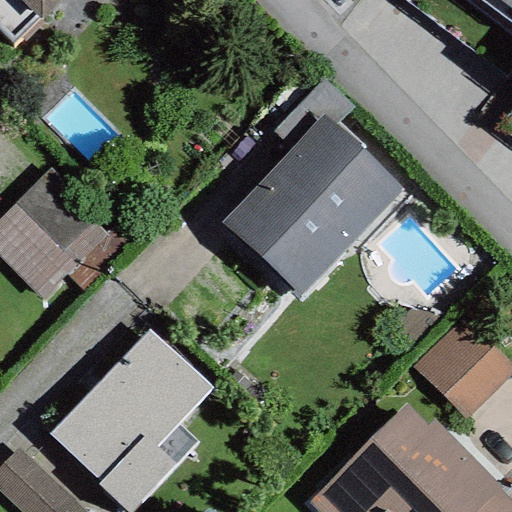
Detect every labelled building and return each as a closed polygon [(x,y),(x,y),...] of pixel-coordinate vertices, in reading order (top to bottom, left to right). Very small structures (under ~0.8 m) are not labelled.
[(0,0),(0,29),(13,42),(36,19),(41,24),(63,0),(0,0)] [(511,0),(498,0),(511,10),(511,0)] [(270,133),(287,150),(320,115),(332,126),(352,106),(324,78),(270,133)] [(300,296),(400,189),(332,126),(320,115),(287,150),(220,222),(300,296)] [(127,246),(49,169),(0,218),(0,258),(40,298),(65,273),(82,291),(127,246)] [(464,421),(511,378),(511,360),(471,315),(415,366),(464,421)] [(96,484),(108,496),(124,511),(129,511),(197,443),(178,424),(210,391),(198,380),(148,331),(48,434),(98,482),(96,484)] [(406,405),(307,504),(314,511),(474,511),(499,487),(491,479),(448,437),(432,421),(427,426),(406,405)] [(82,511),(16,448),(0,464),(0,495),(17,511),(82,511)] [(511,511),(511,501),(499,487),(474,511),(511,511)]
